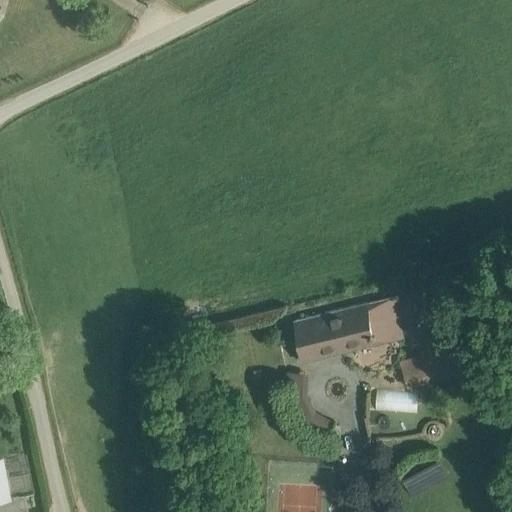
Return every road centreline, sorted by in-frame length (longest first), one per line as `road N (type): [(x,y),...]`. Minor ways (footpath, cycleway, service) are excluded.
road 1 (unclassified): [(0,119),(56,99),(233,0)]
road 2 (unclassified): [(65,511),(0,259)]
